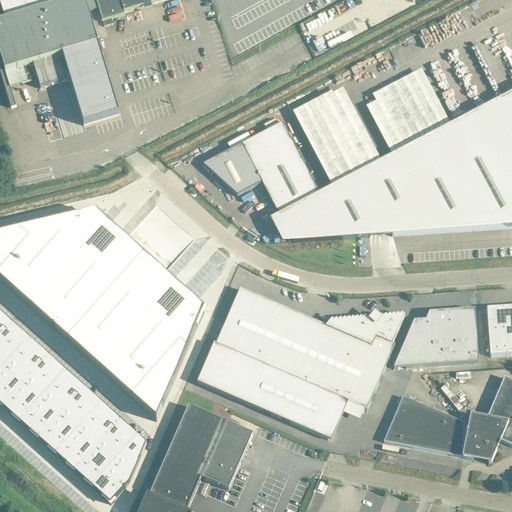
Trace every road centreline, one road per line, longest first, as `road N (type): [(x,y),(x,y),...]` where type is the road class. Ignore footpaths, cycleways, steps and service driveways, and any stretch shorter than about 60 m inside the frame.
road 1 (unclassified): [(511,275),(347,287),(303,279),(239,249),(133,158)]
road 2 (unclassified): [(320,467),(511,506)]
road 3 (unknown): [(203,1),(115,38),(108,63),(129,130)]
road 4 (unknown): [(381,2),(229,84)]
road 5 (unknown): [(129,130),(88,143),(29,143),(13,127),(0,83)]
road 6 (track): [(0,213),(125,182),(143,169)]
